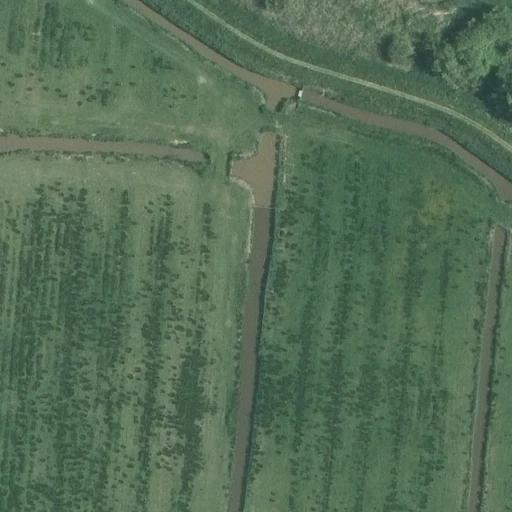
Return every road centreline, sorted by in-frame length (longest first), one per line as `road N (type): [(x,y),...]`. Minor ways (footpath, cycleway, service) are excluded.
road 1 (track): [(96,0),(247,117),(405,155),(511,222)]
road 2 (track): [(193,0),(258,44),(436,102),(511,144)]
